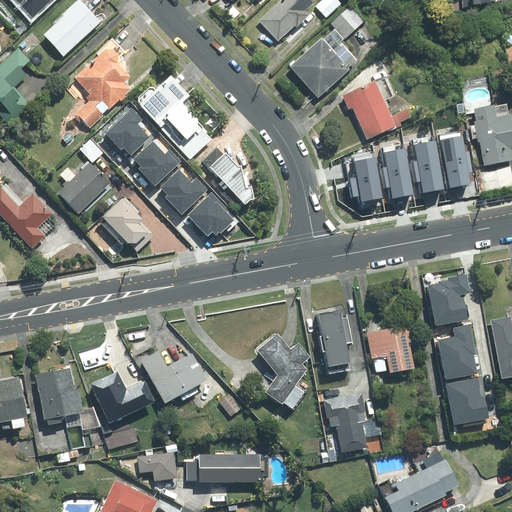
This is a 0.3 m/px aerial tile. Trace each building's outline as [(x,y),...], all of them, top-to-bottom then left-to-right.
[(15,0),(32,18),(51,0),(15,0)] [(44,35),(63,56),(100,22),(79,0),(78,0),(63,15),(64,16),(44,35)] [(310,0),(280,0),(259,21),(278,41),(295,25),(297,26),(309,15),(306,11),(314,3),(310,0)] [(322,0),(316,6),(326,17),(341,4),(337,0),(322,0)] [(351,7),(332,23),(345,38),(364,21),(351,7)] [(322,37),(290,66),(318,98),(350,69),(348,68),(357,60),(340,41),(343,39),(334,30),(324,39),(322,37)] [(17,45),(26,55),(41,41),(31,31),(17,45)] [(121,56),(125,53),(112,39),(97,53),(98,56),(75,78),(90,94),(86,98),(90,102),(75,115),(80,120),(82,118),(90,126),(119,99),(121,101),(127,96),(125,94),(130,89),(124,83),(130,77),(125,71),(126,62),(123,59),(123,58),(121,56)] [(18,49),(0,65),(0,114),(9,124),(31,105),(15,87),(27,76),(20,68),(29,61),(18,49)] [(139,97),(139,101),(141,104),(140,105),(190,158),(210,139),(209,137),(211,135),(199,123),(198,120),(182,103),(190,96),(171,76),(156,90),(153,88),(149,87),(139,97)] [(375,80),(342,95),(349,109),(353,107),(368,139),(388,130),(388,132),(401,126),(400,122),(411,117),(407,109),(392,116),(385,100),(393,96),(385,78),(376,82),(375,80)] [(494,106),(475,109),(477,121),(474,122),(475,125),(470,126),(473,139),(477,138),(478,142),(481,142),(485,165),(511,159),(511,154),(511,148),(511,123),(510,115),(509,115),(507,104),(494,106)] [(124,147),(131,154),(149,137),(137,124),(142,120),(131,108),(105,132),(121,149),(124,147)] [(451,188),(471,184),(469,172),(473,172),(469,151),(465,152),(461,132),(441,135),(451,188)] [(421,181),(423,192),(443,189),(433,136),(413,140),(417,160),(412,161),(416,182),(421,181)] [(103,153),(90,139),(80,149),(92,162),(103,153)] [(139,169),(155,185),(181,161),(170,150),(165,154),(153,141),(134,159),(142,167),(139,169)] [(393,198),(413,194),(404,145),(384,148),(388,167),(382,168),(386,188),(391,187),(393,198)] [(251,199),(254,198),(252,187),(246,188),(241,166),(238,166),(226,153),(210,167),(245,204),(251,199)] [(361,201),(382,198),(373,154),(354,157),(357,177),(351,178),(354,197),(360,195),(361,201)] [(68,168),(61,175),(67,181),(63,184),(65,186),(58,193),(78,213),(110,184),(89,163),(75,176),(68,168)] [(166,197),(182,214),(207,190),(196,179),(191,183),(179,170),(161,187),(168,195),(166,197)] [(0,212),(32,247),(58,223),(33,195),(24,203),(6,184),(0,189),(0,212)] [(211,192),(187,215),(208,236),(213,231),(216,235),(219,231),(221,233),(226,229),(228,231),(239,221),(211,192)] [(105,217),(101,222),(122,244),(126,240),(137,252),(154,235),(141,222),(143,219),(138,214),(139,212),(125,197),(123,199),(122,198),(104,216),(105,217)] [(436,325),(467,319),(463,298),(460,298),(459,295),(470,293),(467,274),(448,278),(448,280),(439,282),(439,284),(429,286),(436,325)] [(319,314),(324,336),(320,337),(323,352),(326,351),(330,374),(350,370),(349,363),(350,362),(347,343),(352,342),(347,318),(342,319),(340,310),(319,314)] [(511,323),(511,324),(510,317),(491,320),(502,379),(511,377),(511,323)] [(374,358),(377,372),(390,369),(390,372),(414,368),(410,345),(417,343),(414,324),(367,333),(371,359),(374,358)] [(439,340),(446,379),(477,373),(473,354),(476,353),(470,324),(454,327),(455,337),(439,340)] [(291,349),(278,333),(276,334),(275,334),(274,334),(257,348),(256,349),(255,351),(255,352),(256,353),(276,372),(272,377),(266,373),(264,376),(273,381),(266,392),(282,404),(283,403),(292,409),(304,393),(295,386),(307,370),(302,364),(310,357),(299,343),(291,349)] [(194,386),(207,380),(192,354),(167,368),(158,352),(141,361),(165,403),(180,395),(183,400),(197,392),(194,386)] [(48,419),(49,425),(62,422),(60,416),(83,412),(79,389),(75,389),(70,367),(35,374),(44,420),(48,419)] [(118,371),(91,384),(109,423),(155,402),(145,381),(142,383),(141,381),(126,388),(118,371)] [(0,422),(2,422),(3,430),(13,428),(14,429),(25,426),(23,418),(28,417),(19,376),(0,380),(0,422)] [(478,379),(447,385),(454,425),(463,423),(463,426),(487,422),(486,419),(489,418),(485,396),(481,397),(478,379)] [(337,426),(342,453),(367,448),(363,422),(365,422),(363,412),(365,411),(362,393),(324,400),(327,418),(329,418),(330,427),(337,426)] [(229,394),(219,402),(231,416),(241,409),(229,394)] [(137,457),(140,473),(153,471),(154,481),(178,478),(174,452),(137,457)] [(261,454),(199,455),(199,460),(195,460),(195,462),(187,462),(187,481),(199,481),(199,482),(260,482),(260,480),(263,480),(263,476),(267,476),(267,457),(261,457),(261,454)] [(399,491),(385,497),(392,511),(411,511),(446,495),(445,492),(459,486),(446,460),(396,484),(399,491)] [(152,511),(158,501),(116,481),(100,511),(152,511)] [(372,511),(368,500),(359,504),(362,511),(372,511)]
